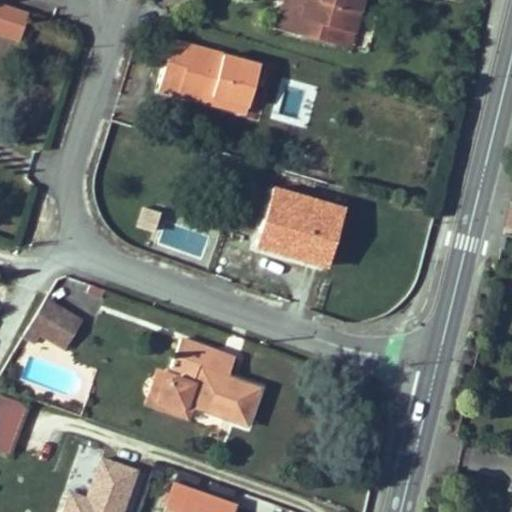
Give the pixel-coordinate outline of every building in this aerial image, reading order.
[(352,32),(360,0),(282,0),(275,29),(327,42),(331,27),(352,32)] [(0,33),(19,40),(28,13),(0,3),(0,33)] [(349,47),(352,32),(331,27),(327,42),(349,47)] [(247,105),(259,64),(172,40),(158,89),(210,103),(212,96),(247,105)] [(247,105),(212,96),(210,103),(245,113),(247,105)] [(327,265),(343,208),(271,188),(255,245),(327,265)] [(138,208),(134,229),(153,233),(157,212),(138,208)] [(101,298),(104,290),(89,284),(86,293),(101,298)] [(48,338),(64,310),(44,299),(21,337),(33,343),(39,333),(48,338)] [(63,347),(79,319),(64,310),(48,338),(63,347)] [(260,387),(227,376),(233,358),(179,339),(171,361),(184,366),(182,371),(180,378),(178,377),(175,379),(172,378),(164,381),(157,400),(184,409),(186,404),(190,405),(246,425),(260,387)] [(182,371),(184,366),(171,361),(169,367),(182,371)] [(157,400),(164,381),(172,378),(175,379),(178,377),(155,369),(143,402),(185,417),(190,405),(186,404),(184,409),(157,400)] [(0,450),(7,453),(26,405),(3,396),(0,404),(0,450)] [(45,448),(51,428),(29,421),(23,441),(45,448)] [(124,511),(138,475),(101,461),(86,504),(70,498),(64,511),(124,511)] [(230,511),(233,505),(173,484),(164,508),(174,511),(230,511)]
